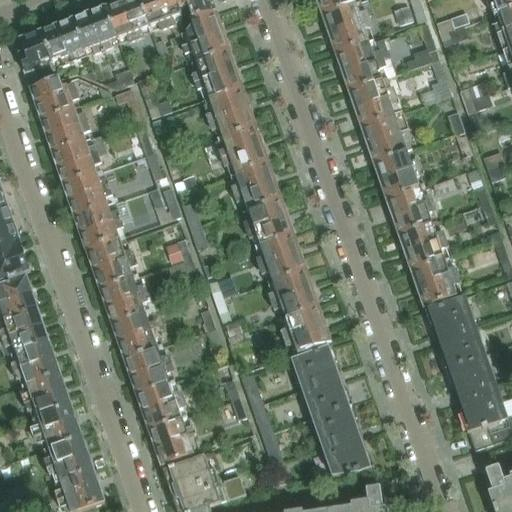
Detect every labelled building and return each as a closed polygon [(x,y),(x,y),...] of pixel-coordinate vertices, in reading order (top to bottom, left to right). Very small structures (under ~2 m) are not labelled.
[(138,0),(130,0),(104,10),(117,44),(118,44),(118,43),(151,30),(138,0)] [(176,4),(174,0),(138,0),(151,30),(181,19),(178,11),(176,4)] [(186,0),(176,4),(178,11),(189,7),(194,21),(215,13),(211,0),(186,0)] [(316,0),(322,17),(356,6),(353,0),(316,0)] [(422,7),(419,0),(409,0),(410,0),(413,10),(422,7)] [(511,0),(489,0),(496,19),(511,13),(511,0)] [(356,6),(322,17),(335,54),(336,54),(368,43),(365,34),(371,32),(366,17),(360,19),(356,6)] [(422,7),(413,10),(415,15),(423,12),(422,7)] [(86,56),(117,44),(104,10),(73,22),(86,56)] [(409,10),(395,14),(399,30),(414,25),(409,10)] [(427,23),(423,12),(415,15),(418,26),(427,23)] [(511,13),(496,19),(508,53),(511,51),(511,13)] [(186,35),(196,64),(229,52),(217,17),(196,25),(186,35)] [(466,17),(451,22),(454,31),(469,26),(466,17)] [(73,22),(41,34),(54,64),(70,58),(71,61),(86,56),(73,22)] [(451,22),(437,27),(441,38),(455,33),(454,31),(451,22)] [(441,63),(428,27),(420,30),(428,52),(414,56),(416,61),(407,65),(410,74),(441,63)] [(455,33),(441,38),(444,49),(468,41),(464,30),(455,33)] [(59,77),(54,64),(41,34),(20,42),(25,56),(20,58),(30,88),(59,77)] [(180,39),(171,42),(174,50),(183,46),(180,39)] [(164,44),(155,47),(161,61),(169,58),(164,44)] [(337,58),(349,94),(383,83),(370,47),(337,58)] [(242,90),(229,52),(196,64),(200,74),(190,77),(196,94),(205,90),(209,101),(242,90)] [(438,86),(447,83),(440,63),(431,66),(438,86)] [(104,89),(117,94),(136,87),(131,72),(113,78),(115,85),(104,89)] [(97,85),(93,75),(82,79),(97,85)] [(31,91),(43,124),(75,113),(66,88),(63,89),(60,81),(31,91)] [(139,84),(145,102),(153,99),(147,81),(139,84)] [(349,94),(362,131),(395,119),(383,83),(349,94)] [(422,97),(426,109),(454,100),(448,83),(447,83),(438,86),(432,88),(434,93),(422,97)] [(100,91),(103,103),(113,100),(111,96),(100,91)] [(464,107),(473,103),(469,92),(460,95),(464,107)] [(127,105),(129,111),(138,108),(133,93),(116,99),(119,108),(127,105)] [(255,128),(243,94),(210,105),(214,115),(205,118),(210,134),(219,131),(222,140),(255,128)] [(464,107),(468,118),(493,110),(489,98),(473,103),(464,107)] [(156,108),(153,99),(145,102),(152,122),(172,115),(169,104),(156,108)] [(143,122),(138,108),(129,111),(134,125),(143,122)] [(43,124),(54,156),(86,144),(75,113),(43,124)] [(449,119),(457,138),(466,135),(459,115),(449,119)] [(158,141),(167,138),(166,135),(178,131),(173,119),(153,126),(158,141)] [(407,155),(395,119),(362,131),(374,166),(407,155)] [(145,129),(143,122),(134,125),(137,132),(145,129)] [(222,140),(235,177),(268,165),(255,128),(222,140)] [(148,136),(145,129),(137,132),(139,140),(148,136)] [(155,156),(148,136),(139,140),(146,159),(155,156)] [(465,136),(456,139),(463,161),(473,158),(465,136)] [(172,149),(167,138),(158,141),(162,153),(172,149)] [(96,175),(86,144),(54,156),(64,186),(96,175)] [(210,167),(221,163),(215,147),(205,150),(210,167)] [(165,160),(174,157),(172,149),(162,153),(165,160)] [(374,166),(387,203),(420,191),(407,155),(374,166)] [(164,181),(155,156),(146,159),(155,184),(164,181)] [(483,161),(488,174),(503,168),(498,156),(483,161)] [(168,168),(177,164),(174,157),(165,160),(168,168)] [(170,175),(179,171),(177,164),(168,168),(170,175)] [(268,165),(235,177),(247,212),(280,200),(268,165)] [(507,181),(503,168),(488,174),(492,186),(507,181)] [(170,175),(178,198),(198,191),(194,179),(183,183),(179,171),(170,175)] [(478,172),(467,176),(473,193),(483,189),(478,172)] [(64,186),(76,219),(108,208),(96,175),(64,186)] [(453,182),(433,189),(436,199),(456,192),(453,182)] [(0,211),(8,209),(0,185),(0,211)] [(387,203),(399,239),(432,227),(420,191),(387,203)] [(150,195),(153,202),(161,199),(158,192),(150,195)] [(166,202),(175,199),(172,192),(164,195),(166,202)] [(166,216),(161,199),(153,202),(150,195),(140,198),(145,211),(155,208),(161,227),(174,223),(170,215),(166,216)] [(177,207),(175,199),(166,202),(169,210),(177,207)] [(247,212),(260,249),(293,237),(280,200),(247,212)] [(511,214),(511,202),(499,207),(504,218),(511,214)] [(194,206),(183,210),(190,232),(201,228),(194,206)] [(182,220),(177,207),(169,210),(170,215),(174,223),(182,220)] [(119,241),(108,208),(76,219),(87,252),(119,241)] [(0,211),(0,247),(19,241),(8,209),(0,211)] [(399,239),(412,275),(445,264),(432,227),(399,239)] [(209,250),(201,228),(190,232),(198,254),(209,250)] [(499,235),(487,239),(490,248),(502,244),(499,235)] [(260,249),(273,285),(306,273),(293,237),(260,249)] [(19,241),(0,247),(0,283),(30,273),(19,241)] [(183,265),(192,262),(185,243),(177,246),(177,247),(183,263),(183,265)] [(511,280),(511,271),(502,244),(494,247),(507,282),(511,280)] [(100,291),(133,279),(121,245),(89,256),(100,291)] [(177,247),(167,250),(173,266),(183,263),(177,247)] [(199,281),(192,262),(183,265),(190,284),(199,281)] [(457,299),(445,264),(412,275),(422,306),(425,307),(426,309),(457,299)] [(214,267),(204,270),(208,281),(217,278),(214,267)] [(273,285),(285,321),(318,309),(306,273),(273,285)] [(0,287),(0,311),(4,323),(37,311),(26,279),(0,287)] [(100,291),(112,325),(145,313),(133,279),(100,291)] [(216,307),(225,303),(218,284),(209,287),(216,307)] [(455,395),(457,399),(495,387),(466,300),(428,314),(427,313),(425,314),(425,316),(426,316),(430,327),(432,326),(436,337),(435,338),(439,347),(440,347),(443,357),(441,358),(446,371),(445,371),(445,372),(446,372),(450,385),(452,384),(456,395),(455,395)] [(216,307),(223,326),(232,322),(225,303),(216,307)] [(330,342),(318,309),(285,321),(298,357),(329,346),(328,344),(330,342)] [(0,342),(6,359),(15,355),(49,343),(37,311),(4,323),(10,339),(0,342)] [(112,325),(125,362),(158,350),(155,343),(165,339),(159,322),(149,326),(145,313),(112,325)] [(210,313),(202,316),(208,335),(216,333),(210,313)] [(243,336),(239,324),(226,329),(230,340),(243,336)] [(208,335),(213,349),(221,346),(216,333),(208,335)] [(248,335),(228,342),(233,356),(264,345),(260,335),(249,339),(248,335)] [(26,386),(59,375),(49,343),(15,355),(26,386)] [(332,350),(332,349),(291,363),(308,415),(310,421),(353,407),(353,406),(351,406),(347,395),(346,396),(342,384),(343,384),(340,375),(339,375),(335,364),(336,363),(332,350)] [(136,395),(169,384),(158,350),(125,362),(136,395)] [(71,407),(59,375),(26,386),(37,419),(71,407)] [(242,383),(252,410),(263,405),(254,378),(242,383)] [(198,380),(187,384),(190,393),(202,389),(198,380)] [(232,406),(241,402),(235,383),(225,387),(232,406)] [(136,395),(149,431),(181,420),(169,384),(136,395)] [(511,419),(507,421),(495,387),(457,399),(459,404),(460,404),(464,416),(461,417),(467,433),(466,433),(468,436),(469,435),(475,453),(475,454),(511,441),(511,419)] [(241,402),(232,406),(238,425),(248,421),(241,402)] [(272,432),(263,405),(252,410),(261,437),(272,432)] [(49,452),(82,440),(71,407),(37,419),(49,452)] [(353,408),(353,407),(310,421),(330,478),(360,473),(374,469),(373,467),(372,467),(368,455),(366,456),(361,441),(362,441),(359,431),(358,432),(354,420),(356,420),(352,408),(353,408)] [(186,433),(181,420),(149,431),(161,468),(194,457),(191,449),(202,446),(197,429),(186,433)] [(272,432),(261,437),(270,464),(282,459),(272,432)] [(49,452),(60,484),(93,472),(82,440),(49,452)] [(163,473),(171,496),(219,479),(217,474),(211,477),(204,458),(163,473)] [(291,486),(282,459),(270,464),(279,488),(291,486)] [(511,511),(511,475),(503,479),(500,469),(498,470),(499,471),(488,475),(488,474),(486,474),(493,494),(489,496),(494,511),(511,511)] [(104,505),(93,472),(60,484),(69,511),(84,511),(103,505),(103,506),(104,505)] [(200,511),(205,510),(221,505),(249,495),(242,477),(226,483),(227,484),(222,486),(219,479),(171,496),(175,505),(176,511),(200,511)] [(28,486),(6,493),(9,502),(31,494),(28,486)] [(367,501),(350,503),(351,507),(320,511),(304,511),(304,510),(291,511),(205,511),(205,510),(200,511),(388,511),(384,511),(381,490),(379,491),(379,492),(369,494),(368,492),(366,492),(367,501)] [(21,511),(17,500),(9,503),(12,511),(21,511)]
